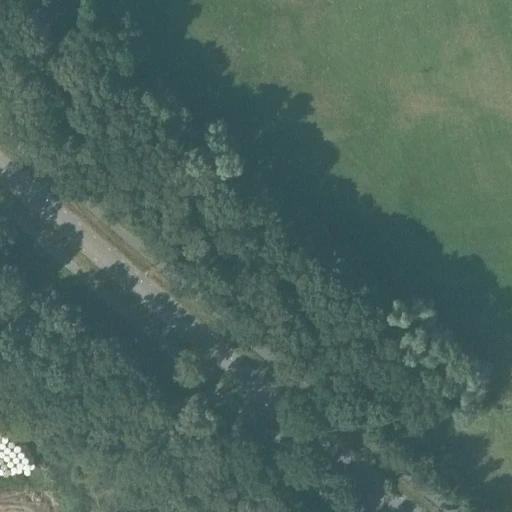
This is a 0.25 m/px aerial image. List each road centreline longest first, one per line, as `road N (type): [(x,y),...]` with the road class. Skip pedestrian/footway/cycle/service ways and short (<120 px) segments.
road 1 (tertiary): [(0,171),(402,511)]
road 2 (unknown): [(216,511),(0,277)]
